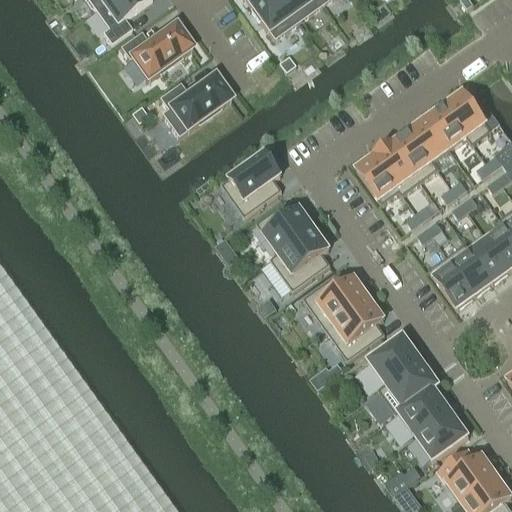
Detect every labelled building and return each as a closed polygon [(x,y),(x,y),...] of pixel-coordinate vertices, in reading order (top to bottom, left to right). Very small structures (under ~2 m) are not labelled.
[(82,0),(94,15),(115,0),(82,0)] [(115,0),(94,15),(108,35),(102,39),(110,50),(131,35),(124,25),(151,5),(150,3),(152,2),(150,0),(115,0)] [(273,45),(298,28),(278,0),(246,0),(243,2),(273,45)] [(278,0),(298,28),(322,11),(314,0),(278,0)] [(314,0),(322,11),(336,0),(314,0)] [(183,60),(191,54),(189,50),(188,47),(187,48),(179,37),(180,37),(178,34),(178,35),(175,31),(149,50),(140,38),(120,53),(129,66),(131,64),(147,86),(155,80),(155,81),(159,79),(158,78),(180,63),(184,61),(183,60)] [(278,69),(285,79),(294,72),(288,62),(278,69)] [(226,99),(218,88),(219,88),(217,85),(217,86),(214,82),(188,101),(179,89),(159,104),(167,115),(161,120),(178,143),(194,131),(194,132),(198,129),(197,129),(219,114),(223,112),(222,111),(230,105),(228,101),(227,98),(226,99)] [(491,138),(463,99),(445,112),(467,143),(466,144),(472,152),(491,138)] [(147,122),(141,112),(131,119),(138,129),(147,122)] [(449,156),(466,144),(467,143),(445,112),(427,125),(449,156)] [(409,137),(432,169),(433,168),(449,156),(427,125),(409,137)] [(432,169),(409,137),(393,149),(392,150),(420,189),(438,176),(433,168),(432,169)] [(420,189),(392,150),(374,162),(400,198),(399,198),(402,202),(420,189)] [(265,160),(221,191),(244,224),(281,197),(274,186),(280,182),(265,160)] [(381,211),(399,198),(400,198),(374,162),(373,163),(356,176),(381,211)] [(496,163),(486,170),(492,178),(502,171),(496,163)] [(482,185),(492,178),(486,170),(476,177),(482,185)] [(506,177),(496,184),(502,192),(511,186),(506,177)] [(492,200),(502,192),(496,184),(486,191),(492,200)] [(461,188),(451,195),(457,203),(466,196),(461,188)] [(447,210),(457,203),(451,195),(441,202),(447,210)] [(471,203),(461,210),(467,218),(477,211),(471,203)] [(256,230),(277,260),(278,261),(314,235),(299,215),(293,220),(285,209),(256,230)] [(457,225),(467,218),(461,210),(451,217),(457,225)] [(425,213),(416,220),(422,228),(431,221),(425,213)] [(511,216),(499,226),(504,234),(505,234),(511,243),(511,216)] [(412,235),(422,228),(416,220),(406,227),(412,235)] [(436,228),(426,235),(432,243),(442,236),(436,228)] [(511,243),(505,234),(504,234),(487,246),(510,277),(511,275),(511,243)] [(330,271),(322,260),(329,256),(314,235),(278,261),(277,260),(270,266),(292,298),(330,271)] [(422,250),(432,243),(426,235),(416,242),(422,250)] [(225,245),(215,253),(221,262),(232,255),(225,245)] [(487,246),(471,258),(470,259),(492,290),(510,277),(487,246)] [(492,290),(470,259),(471,258),(465,250),(464,251),(447,263),(475,302),(492,290)] [(456,316),(475,302),(447,263),(428,277),(456,316)] [(171,511),(0,273),(0,511),(171,511)] [(303,305),(325,336),(369,305),(354,285),(348,289),(340,279),(303,305)] [(270,305),(259,313),(267,323),(277,316),(270,305)] [(383,325),(369,305),(325,336),(347,367),(384,341),(377,330),(383,325)] [(370,369),(385,391),(386,392),(420,367),(404,344),(405,344),(403,341),(401,343),(401,344),(370,366),(370,365),(367,367),(369,370),(370,369)] [(398,419),(433,394),(433,395),(436,393),(439,391),(437,389),(420,367),(386,392),(385,391),(377,396),(396,422),(398,420),(398,421),(399,420),(398,419)] [(337,370),(328,376),(333,384),(343,378),(337,370)] [(450,418),(433,395),(433,394),(398,419),(399,420),(415,443),(450,418)] [(466,440),(450,418),(415,443),(431,465),(432,468),(435,466),(465,444),(466,444),(468,442),(466,440)] [(438,478),(461,509),(496,483),(482,463),(475,468),(468,457),(438,478)] [(414,474),(404,481),(410,490),(420,483),(414,474)] [(511,504),(496,483),(461,509),(462,511),(507,511),(504,508),(511,504)] [(407,493),(394,503),(396,506),(409,496),(407,493)]
